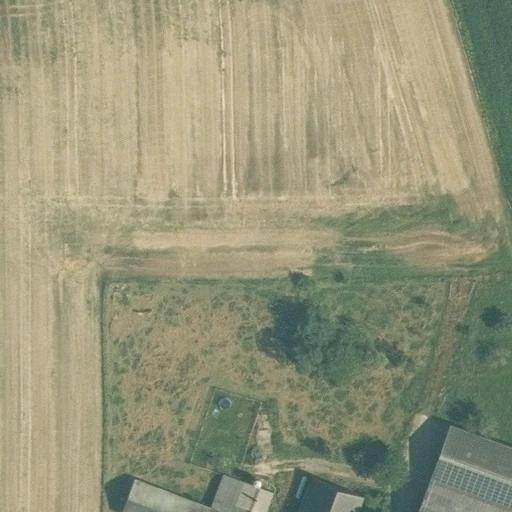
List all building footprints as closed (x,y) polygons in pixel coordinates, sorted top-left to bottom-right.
[(511,446),(452,424),(431,480),(511,510),(511,446)] [(209,511),(266,511),(274,491),(225,473),(211,508),(209,511)] [(357,511),(363,496),(313,477),(299,511),(357,511)] [(209,511),(211,508),(135,478),(122,511),(209,511)] [(511,511),(511,510),(431,480),(419,511),(511,511)]
